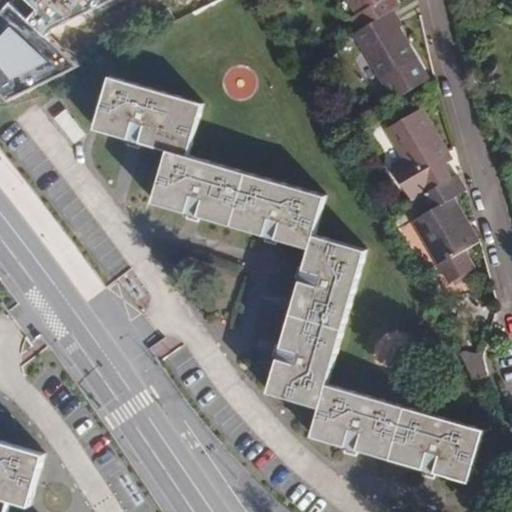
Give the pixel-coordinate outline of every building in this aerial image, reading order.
[(348,0),(357,15),(352,17),(361,30),(394,11),(399,8),(394,0),(348,0)] [(361,30),(356,33),(395,101),(431,80),(400,29),(404,26),(394,11),(361,30)] [(314,435),(348,445),(360,448),(426,468),(438,471),(471,481),(486,429),(329,384),(368,250),(317,235),(328,196),(192,156),(206,105),(113,78),(99,128),(131,138),(137,140),(143,142),(172,150),(157,201),(190,211),(202,214),(268,234),(274,235),(280,237),(313,247),(307,269),(305,275),(303,281),(284,347),(282,353),(280,359),(271,391),(322,407),(314,435)] [(394,165),(413,200),(420,196),(453,178),(445,165),(440,157),(448,151),(424,108),(388,128),(405,158),(394,165)] [(69,109),(56,117),(74,144),(86,136),(69,109)] [(466,251),(479,243),(465,218),(455,199),(467,192),(458,175),(453,178),(420,196),(430,212),(415,220),(452,283),(475,270),(466,251)] [(0,493),(31,503),(46,454),(0,439),(0,493)]
